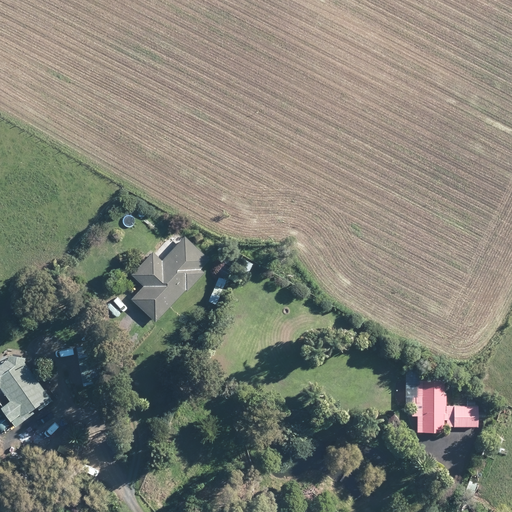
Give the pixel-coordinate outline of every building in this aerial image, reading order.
[(172,306),(187,290),(188,291),(206,272),(202,268),(211,259),(186,236),(183,239),(164,260),(155,252),(154,252),(133,274),(146,286),(134,299),(158,321),(170,308),(172,306)] [(254,262),(244,257),(237,270),(248,276),(254,262)] [(220,276),(210,301),(218,304),(228,280),(220,276)] [(26,362),(27,357),(11,354),(10,359),(0,366),(0,387),(2,386),(13,400),(4,406),(14,420),(18,426),(36,413),(33,409),(39,404),(42,408),(54,399),(52,396),(50,393),(35,373),(32,369),(26,362)] [(420,380),(420,370),(420,368),(409,368),(408,375),(408,381),(420,382),(420,395),(414,395),(414,401),(414,415),(420,415),(419,431),(445,432),(445,419),(448,419),(447,426),(449,426),(479,426),(480,406),(447,406),(447,394),(446,394),(446,385),(446,380),(433,380),(434,377),(431,377),(426,377),(426,380),(420,380)]
